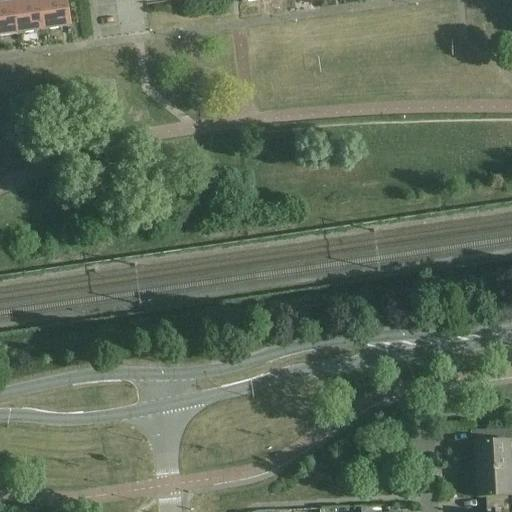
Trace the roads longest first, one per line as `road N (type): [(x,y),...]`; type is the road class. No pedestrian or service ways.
road 1 (tertiary): [(160,406),(447,340)]
road 2 (tertiary): [(447,340),(316,341),(236,366),(157,375)]
road 3 (tertiary): [(0,415),(78,419),(160,406)]
road 4 (tertiary): [(157,375),(109,373),(0,394)]
